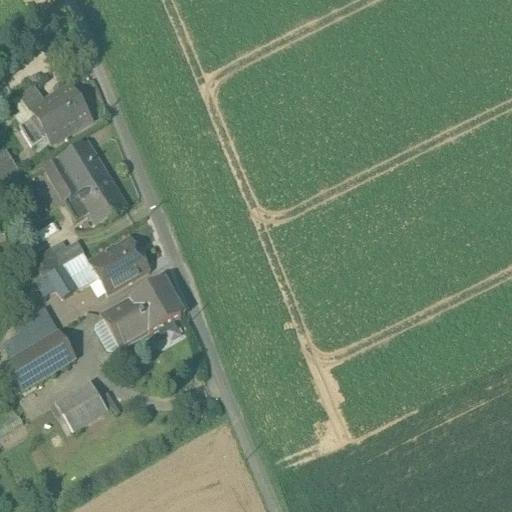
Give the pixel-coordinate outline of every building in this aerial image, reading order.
[(70,89),(29,114),(50,148),(90,123),(70,89)] [(85,148),(44,173),(75,225),(89,217),(97,230),(125,213),(85,148)] [(10,164),(0,169),(0,183),(16,174),(10,164)] [(129,242),(88,266),(108,300),(149,275),(129,242)] [(62,249),(33,265),(34,268),(41,281),(47,278),(67,266),(70,264),(64,255),(65,255),(62,249)] [(65,255),(64,255),(70,264),(81,258),(75,249),(65,255)] [(67,266),(47,278),(61,303),(75,294),(69,283),(75,279),(67,266)] [(34,268),(21,276),(29,288),(41,281),(34,268)] [(163,283),(128,303),(100,320),(120,355),(148,339),(149,339),(183,320),(163,283)] [(44,313),(22,325),(23,326),(24,326),(27,333),(12,342),(19,355),(56,334),(44,313)] [(58,336),(0,370),(0,373),(16,399),(75,363),(58,336)] [(90,387),(54,409),(71,438),(107,416),(90,387)]
